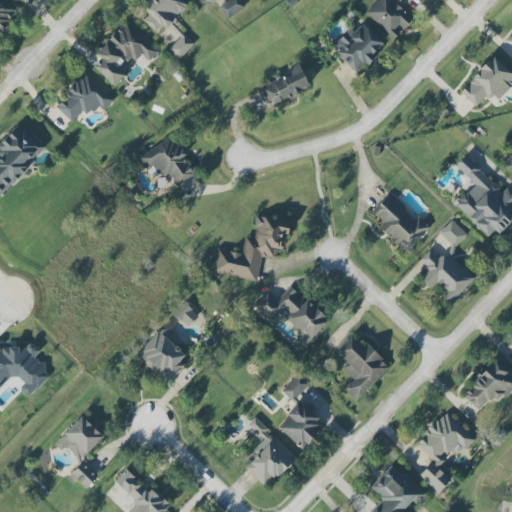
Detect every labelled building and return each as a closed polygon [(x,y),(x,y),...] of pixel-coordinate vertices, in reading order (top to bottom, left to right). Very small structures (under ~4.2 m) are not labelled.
[(0,0),(0,26),(15,10),(3,0),(0,0)] [(155,32),(161,25),(166,28),(187,5),(181,0),(149,0),(142,9),(149,15),(144,21),(155,32)] [(244,7),(239,0),(218,0),(214,3),(226,20),(244,7)] [(412,19),(397,4),(400,0),(378,0),(365,14),(393,40),(401,31),(412,19)] [(382,44),(360,21),(334,45),(340,51),(336,54),(355,76),(376,57),(372,53),(382,44)] [(114,87),(125,76),(114,65),(121,58),(129,65),(140,53),(148,61),(157,53),(126,22),(94,54),(100,59),(93,66),(114,87)] [(194,44),(183,34),(168,50),(180,60),(194,44)] [(497,101),(511,85),(511,74),(492,56),(459,91),(477,108),(490,94),(497,101)] [(273,105),(309,89),(299,64),(273,75),(276,81),(259,88),(265,102),(271,99),(273,105)] [(71,122),(82,111),(88,116),(97,106),(103,111),(113,100),(84,73),(67,91),(69,93),(56,108),(71,122)] [(0,193),(46,149),(24,126),(0,149),(0,193)] [(195,175),(172,136),(138,157),(147,173),(155,169),(161,179),(170,174),(177,186),(195,175)] [(487,237),(494,230),(499,234),(511,220),(511,215),(509,213),(511,209),(511,192),(507,187),(502,192),(466,156),(456,166),(474,184),(455,203),(487,237)] [(429,227),(418,216),(414,220),(387,195),(371,212),(382,222),(377,228),(405,254),(429,227)] [(256,281),(261,256),(274,258),(276,249),(279,250),(282,235),(287,236),(289,223),(256,216),(252,238),(245,237),(241,254),(217,249),(212,273),(256,281)] [(467,235),(451,220),(439,233),(455,248),(467,235)] [(450,303),(471,282),(435,245),(418,262),(424,268),(418,274),(433,289),(435,287),(450,303)] [(304,346),(328,322),(292,286),(275,302),(267,294),(255,306),(270,321),(279,311),(301,332),(296,337),(304,346)] [(197,318),(189,307),(177,316),(185,327),(197,318)] [(184,356),(171,341),(174,338),(164,328),(137,354),(164,383),(182,365),(178,361),(184,356)] [(356,402),(389,366),(366,344),(362,348),(351,337),(336,352),(348,364),(343,370),(352,379),(343,389),(356,402)] [(0,388),(13,374),(24,385),(20,390),(28,398),(51,374),(34,357),(40,351),(30,341),(20,352),(11,343),(2,352),(0,349),(0,388)] [(511,377),(494,361),(462,395),(478,411),(490,398),(496,404),(508,391),(511,394),(511,377)] [(281,392),(296,404),(277,426),(304,449),(318,433),(312,428),(321,417),(298,397),(309,383),(297,373),(281,392)] [(473,439),(445,412),(414,443),(432,461),(419,475),(437,493),(450,480),(438,467),(444,461),(441,457),(448,450),(455,457),(473,439)] [(61,451),(65,447),(80,461),(103,437),(81,416),(54,445),(61,451)] [(265,488),(295,458),(266,430),(267,429),(255,417),(247,425),(265,443),(242,466),(265,488)] [(84,490),(97,477),(83,462),(69,475),(84,490)] [(370,511),(410,511),(408,510),(423,493),(391,465),(370,488),(383,499),(370,511)] [(163,511),(171,504),(152,487),(148,491),(125,470),(114,482),(137,503),(129,511),(163,511)]
